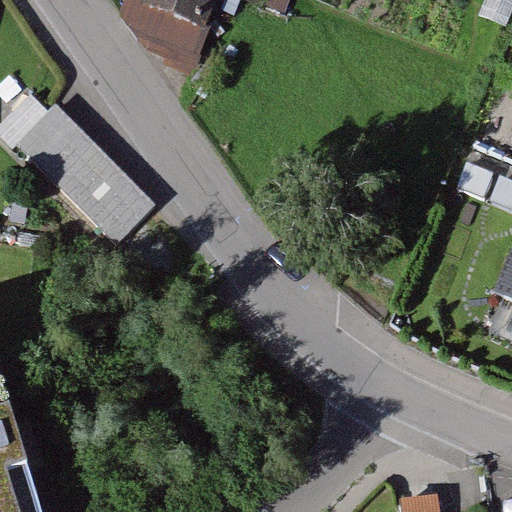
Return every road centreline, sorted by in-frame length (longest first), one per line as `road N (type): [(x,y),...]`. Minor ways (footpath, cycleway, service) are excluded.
road 1 (residential): [(391,393),(245,266),(69,0)]
road 2 (residential): [(301,511),(340,472),(391,393)]
road 3 (residential): [(511,442),(391,393)]
